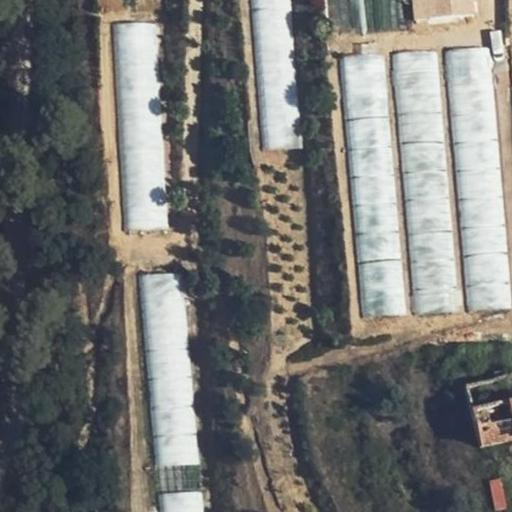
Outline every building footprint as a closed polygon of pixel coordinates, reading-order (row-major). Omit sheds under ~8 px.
[(253,0),(265,149),(304,146),(292,0),(253,0)] [(157,21),(116,24),(130,229),(170,227),(157,21)] [(496,87),(492,46),(450,50),(454,91),(496,87)] [(142,274),(159,511),(211,511),(206,436),(198,436),(186,271),(142,274)] [(511,375),(466,384),(478,450),(511,443),(511,375)]
